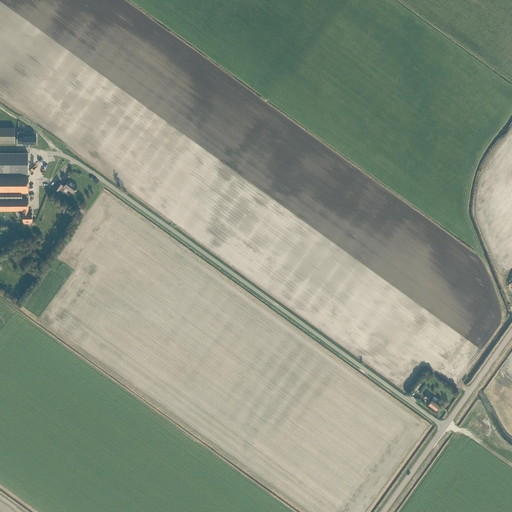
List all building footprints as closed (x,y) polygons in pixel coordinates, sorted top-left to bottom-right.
[(0,143),(15,143),(15,128),(0,127),(0,143)] [(36,144),(36,136),(24,136),(24,132),(18,132),(18,139),(18,143),(23,143),(23,144),(36,144)] [(28,153),(0,152),(0,173),(3,174),(28,174),(28,153)] [(0,197),(28,198),(28,175),(3,175),(3,174),(0,173),(0,197)] [(59,182),(54,189),(58,192),(60,189),(63,192),(65,188),(72,193),(77,186),(69,180),(64,186),(59,182)] [(0,210),(23,210),(27,210),(28,210),(28,199),(0,198),(0,210)] [(27,210),(23,210),(23,214),(22,214),(22,221),(23,221),(23,223),(31,223),(31,221),(32,221),(32,214),(27,214),(27,210)] [(417,381),(412,388),(416,391),(421,384),(417,381)] [(439,405),(429,397),(430,395),(427,393),(424,397),(430,402),(428,405),(435,410),(439,405)]
